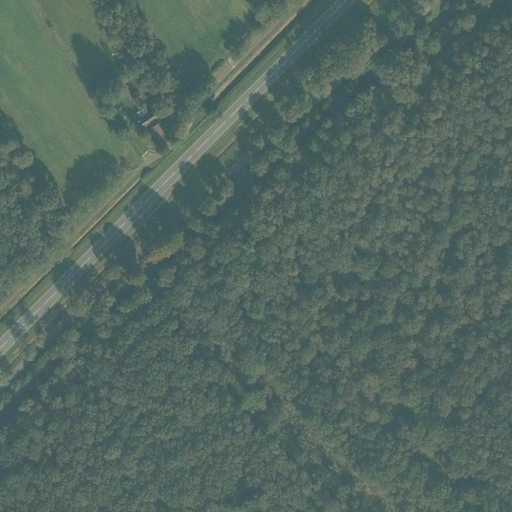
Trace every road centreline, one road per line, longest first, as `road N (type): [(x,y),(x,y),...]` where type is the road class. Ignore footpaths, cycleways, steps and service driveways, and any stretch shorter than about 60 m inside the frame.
road 1 (unclassified): [(0,388),(146,245),(436,0)]
road 2 (track): [(0,448),(145,302),(386,90)]
road 3 (trunk): [(0,348),(347,0)]
road 4 (unclassified): [(139,169),(186,131),(206,91),(298,0)]
road 5 (track): [(386,90),(500,0)]
